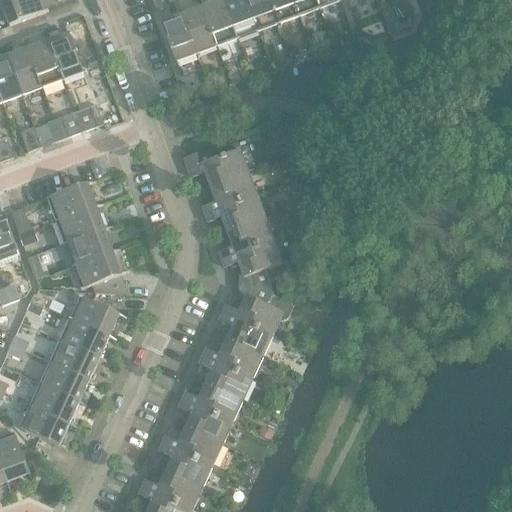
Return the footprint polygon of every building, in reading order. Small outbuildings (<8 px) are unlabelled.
[(49,13),(43,0),(18,0),(2,6),(10,28),(49,13)] [(165,11),(160,0),(151,0),(158,14),(165,11)] [(245,0),(231,0),(223,3),(237,42),(258,34),(245,0)] [(279,27),(268,0),(245,0),(258,34),(279,27)] [(268,0),(279,27),(299,19),(292,0),(268,0)] [(292,0),(299,19),(319,11),(315,0),(292,0)] [(339,0),(315,0),(319,11),(341,3),(339,0)] [(237,42),(223,3),(203,11),(217,49),(237,42)] [(203,11),(183,18),(197,57),(217,49),(203,11)] [(176,65),(197,57),(183,18),(162,26),(176,65)] [(70,35),(49,43),(64,82),(85,74),(70,35)] [(43,90),(64,82),(49,43),(29,50),(43,90)] [(29,50),(9,58),(23,97),(43,90),(29,50)] [(0,97),(3,105),(23,97),(9,58),(0,61),(0,97)] [(96,106),(75,114),(82,135),(104,127),(96,106)] [(75,114),(55,121),(63,142),(82,135),(75,114)] [(56,145),(63,142),(55,121),(48,124),(56,145)] [(35,129),(21,134),(28,155),(42,150),(35,129)] [(8,139),(0,142),(0,160),(2,165),(15,160),(8,139)] [(211,189),(249,175),(240,152),(211,163),(207,153),(185,161),(192,180),(206,175),(211,189)] [(205,217),(257,198),(249,175),(211,189),(217,204),(203,209),(205,217)] [(56,226),(97,210),(88,186),(47,202),(56,226)] [(228,234),(265,220),(257,198),(205,217),(208,225),(222,220),(228,234)] [(106,232),(97,210),(56,226),(65,248),(106,232)] [(5,217),(0,219),(0,265),(20,258),(5,217)] [(222,262),(274,243),(265,220),(228,234),(233,249),(219,254),(222,262)] [(19,237),(31,232),(28,224),(16,229),(19,237)] [(34,241),(31,232),(19,237),(22,245),(34,241)] [(73,270),(114,255),(106,232),(65,248),(73,270)] [(282,265),(274,243),(222,262),(225,270),(239,265),(245,280),(266,272),(270,283),(292,274),(288,263),(282,265)] [(131,298),(114,255),(73,270),(82,294),(93,289),(96,296),(131,298)] [(15,289),(6,292),(11,306),(20,302),(15,289)] [(11,306),(6,292),(0,294),(0,299),(3,308),(11,306)] [(35,297),(32,305),(44,311),(48,303),(35,297)] [(82,298),(71,321),(110,339),(120,316),(82,298)] [(227,308),(224,315),(274,338),(284,318),(290,320),(295,309),(273,298),(268,308),(247,299),(240,314),(227,308)] [(40,320),(44,311),(32,305),(28,315),(40,320)] [(227,343),(264,360),(274,338),(224,315),(220,323),(233,329),(227,343)] [(71,321),(61,343),(100,361),(110,339),(71,321)] [(20,330),(13,347),(25,353),(33,336),(20,330)] [(61,343),(51,365),(90,383),(100,361),(61,343)] [(203,359),(254,382),(264,360),(227,343),(220,358),(206,352),(203,359)] [(21,362),(25,353),(13,347),(8,357),(21,362)] [(207,386),(244,403),(254,382),(203,359),(199,367),(213,373),(207,386)] [(80,404),(90,383),(51,365),(41,386),(80,404)] [(0,381),(0,391),(6,394),(10,386),(0,381)] [(70,426),(80,404),(41,386),(31,408),(70,426)] [(183,402),(234,426),(244,403),(207,386),(200,401),(186,395),(183,402)] [(186,431),(223,448),(234,426),(183,402),(179,410),(193,417),(186,431)] [(59,449),(70,426),(31,408),(20,431),(59,449)] [(163,446),(213,469),(223,448),(186,431),(180,445),(166,438),(163,446)] [(0,439),(0,462),(7,483),(30,474),(15,434),(0,439)] [(166,474),(203,491),(213,469),(163,446),(159,454),(172,460),(166,474)] [(143,489),(191,511),(193,511),(203,491),(166,474),(159,488),(146,482),(143,489)] [(191,511),(143,489),(139,497),(152,504),(148,511),(191,511)]
